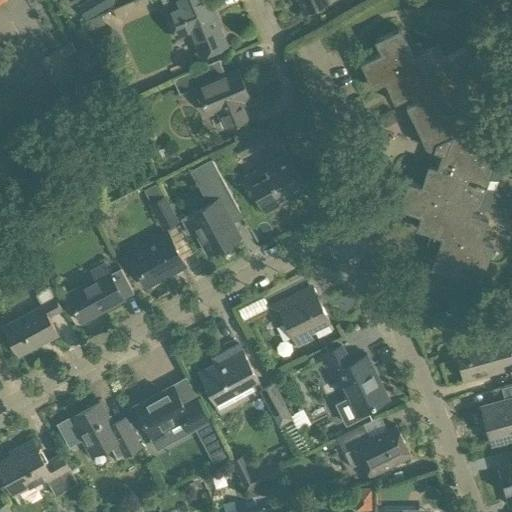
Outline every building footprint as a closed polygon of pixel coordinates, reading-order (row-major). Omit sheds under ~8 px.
[(85,21),(113,5),(110,0),(89,0),(77,7),(85,21)] [(207,0),(162,0),(166,9),(164,10),(176,39),(190,33),(199,57),(227,46),(207,0)] [(297,0),(303,13),(325,4),(323,0),(297,0)] [(511,0),(491,0),(502,19),(511,13),(511,0)] [(380,52),(360,62),(372,87),(384,81),(394,102),(412,93),(415,101),(405,105),(426,147),(437,151),(432,166),(428,164),(420,185),(408,181),(399,208),(420,215),(416,229),(441,238),(431,267),(457,276),(462,263),(483,270),(492,244),(479,239),(487,218),(471,213),(473,205),(511,218),(511,215),(511,169),(494,163),(501,141),(479,134),(464,103),(474,98),(464,78),(476,72),(464,47),(444,56),(438,44),(413,56),(399,27),(374,39),(380,52)] [(71,42),(39,60),(50,87),(85,70),(71,42)] [(219,59),(173,78),(179,94),(197,86),(208,114),(216,110),(223,127),(249,116),(242,99),(248,97),(236,69),(225,74),(219,59)] [(269,127),(236,143),(242,155),(274,140),(269,127)] [(288,153),(245,176),(265,211),(307,188),(288,153)] [(229,217),(240,211),(211,158),(201,164),(208,178),(201,182),(212,201),(180,218),(189,234),(196,230),(208,253),(240,236),(229,217)] [(163,196),(149,203),(163,228),(176,221),(163,196)] [(166,231),(128,252),(147,286),(185,265),(166,231)] [(94,278),(66,293),(81,321),(123,299),(105,264),(90,271),(94,278)] [(41,305),(2,326),(18,355),(57,334),(47,316),(61,309),(48,285),(35,293),(41,305)] [(312,285),(269,306),(278,324),(285,321),(296,345),(311,337),(309,332),(329,322),(312,285)] [(242,315),(266,306),(262,294),(237,304),(242,315)] [(471,341),(451,347),(455,360),(459,359),(464,380),(511,367),(511,370),(511,357),(506,334),(472,343),(471,341)] [(341,344),(316,357),(329,382),(338,378),(356,413),(388,397),(366,354),(350,363),(341,344)] [(242,348),(199,371),(222,413),(249,399),(246,394),(255,389),(252,382),(258,379),(242,348)] [(272,382),(260,388),(280,425),(292,418),(272,382)] [(504,399),(482,405),(492,444),(511,438),(511,383),(501,387),(504,399)] [(172,386),(133,406),(150,436),(181,419),(187,430),(208,419),(195,397),(182,405),(172,386)] [(100,402),(59,424),(69,443),(81,436),(90,453),(108,443),(116,458),(140,445),(124,417),(112,424),(100,402)] [(363,423),(336,436),(351,466),(363,460),(370,474),(411,455),(396,425),(370,437),(363,423)] [(11,455),(0,461),(0,468),(14,493),(45,476),(55,495),(77,482),(61,453),(45,462),(32,439),(17,447),(18,449),(10,453),(11,455)] [(511,462),(498,466),(509,505),(511,504),(511,462)] [(255,472),(241,480),(247,490),(260,483),(255,472)] [(370,488),(354,488),(355,508),(371,507),(370,488)]
